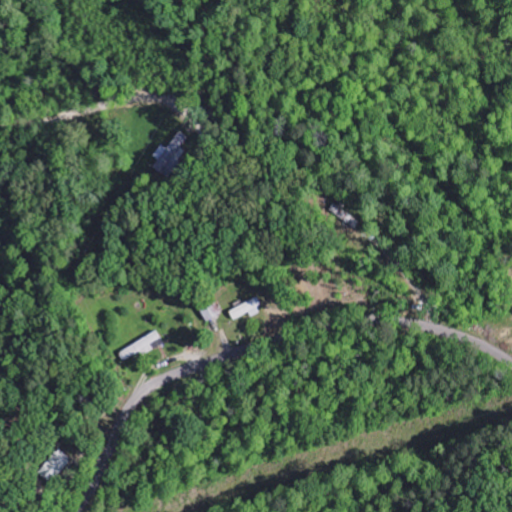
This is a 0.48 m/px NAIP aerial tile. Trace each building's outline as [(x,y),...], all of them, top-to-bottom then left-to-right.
[(169,180),(188,153),(182,150),(189,139),(180,133),(169,150),(163,146),(155,158),(160,162),(154,170),(169,180)] [(259,298),(232,311),(238,321),(264,309),(259,298)] [(209,322),(225,314),(218,300),(202,308),(209,322)] [(126,364),(165,341),(159,331),(120,353),(126,364)] [(41,473),(55,484),(74,460),(61,449),(41,473)]
